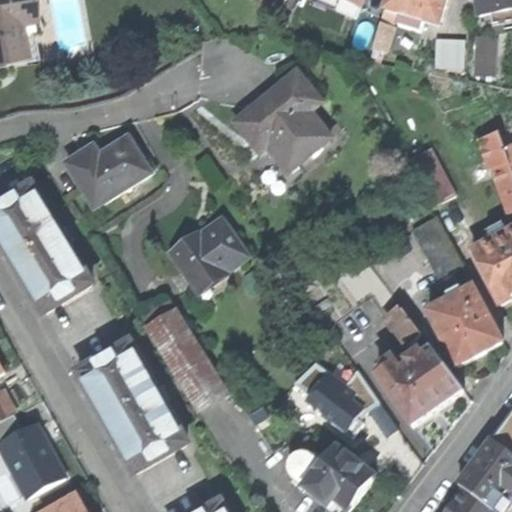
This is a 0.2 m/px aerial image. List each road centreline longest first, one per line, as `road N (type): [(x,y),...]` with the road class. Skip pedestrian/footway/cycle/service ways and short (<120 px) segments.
road 1 (residential): [(132,511),(0,287)]
road 2 (residential): [(0,132),(114,114),(197,81)]
road 3 (residential): [(413,511),(511,377)]
